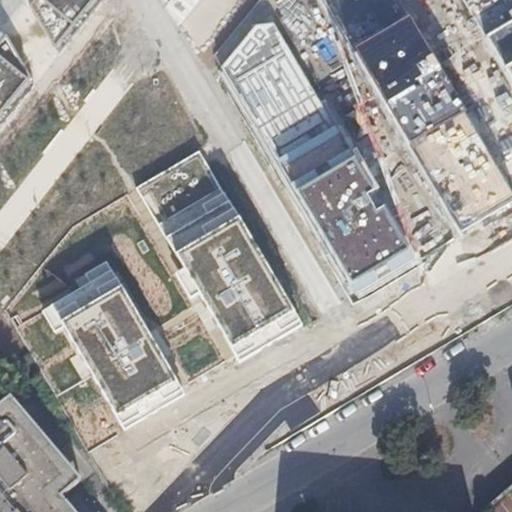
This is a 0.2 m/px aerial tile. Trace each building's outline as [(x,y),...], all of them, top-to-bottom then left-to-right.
[(103,0),(37,0),(30,8),(58,56),(103,0)] [(511,193),(398,0),(323,0),(463,235),(511,200),(511,193)] [(511,0),(461,0),(511,88),(511,0)] [(257,26),(220,74),(278,164),(338,131),(274,25),(257,26)] [(0,128),(34,87),(5,38),(0,44),(0,128)] [(136,189),(233,348),(293,313),(200,150),(136,189)] [(353,163),(298,195),(349,288),(407,252),(384,211),(377,214),(368,197),(376,193),(353,163)] [(122,289),(61,323),(119,417),(174,383),(122,289)] [(79,511),(66,497),(84,480),(13,399),(0,411),(0,511),(79,511)] [(511,511),(511,492),(488,511),(511,511)]
